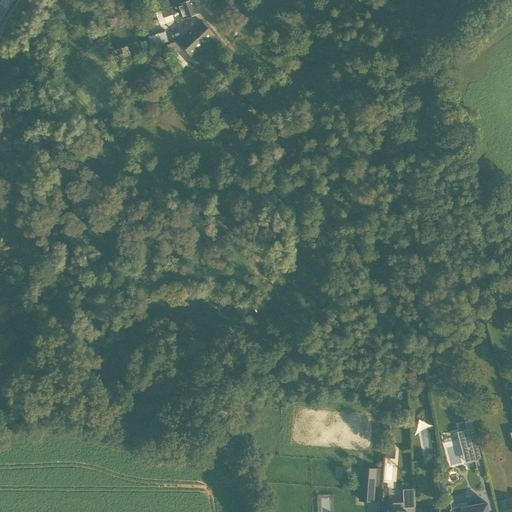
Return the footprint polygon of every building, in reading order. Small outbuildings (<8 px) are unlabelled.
[(176,22),(198,14),(193,0),(188,0),(170,7),(170,8),(161,11),(164,18),(173,14),(176,22)] [(124,4),(121,5),(121,2),(114,4),(116,12),(123,10),(123,8),(125,8),(124,4)] [(209,44),(207,41),(214,35),(201,21),(178,43),(181,46),(176,51),(188,63),(209,44)] [(155,47),(167,42),(164,33),(152,37),(155,47)] [(158,57),(171,54),(167,42),(155,47),(158,57)] [(221,105),(231,102),(236,101),(233,86),(226,87),(217,90),(221,105)] [(108,132),(118,124),(113,119),(104,127),(108,132)] [(186,159),(177,162),(182,178),(191,174),(186,159)] [(470,419),(464,421),(466,429),(475,461),(481,459),(470,419)] [(466,429),(457,432),(465,463),(475,461),(466,429)] [(363,475),(361,501),(374,502),(375,476),(363,475)] [(438,497),(447,495),(444,477),(438,478),(438,483),(436,484),(438,497)] [(403,507),(414,506),(414,489),(402,489),(403,507)] [(488,511),(486,503),(479,504),(478,498),(468,500),(469,506),(450,509),(450,511),(488,511)]
